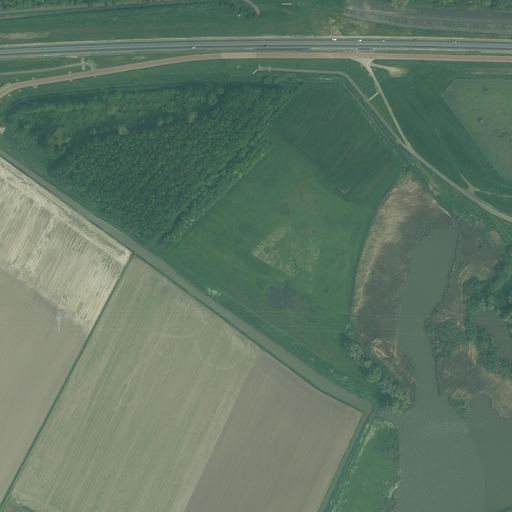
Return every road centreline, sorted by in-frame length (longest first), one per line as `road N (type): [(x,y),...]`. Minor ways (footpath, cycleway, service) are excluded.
road 1 (trunk): [(511,43),(0,50)]
road 2 (trunk): [(0,55),(511,49)]
road 3 (tertiary): [(0,95),(220,55),(359,55)]
road 4 (track): [(154,246),(284,96),(284,88),(232,90)]
road 5 (track): [(232,90),(122,91),(19,105),(0,127)]
road 6 (track): [(232,90),(202,113),(76,141),(46,175)]
road 7 (track): [(296,0),(329,13),(490,24)]
road 8 (track): [(367,68),(469,191)]
road 9 (tertiary): [(511,59),(359,55)]
road 10 (track): [(46,175),(154,246)]
